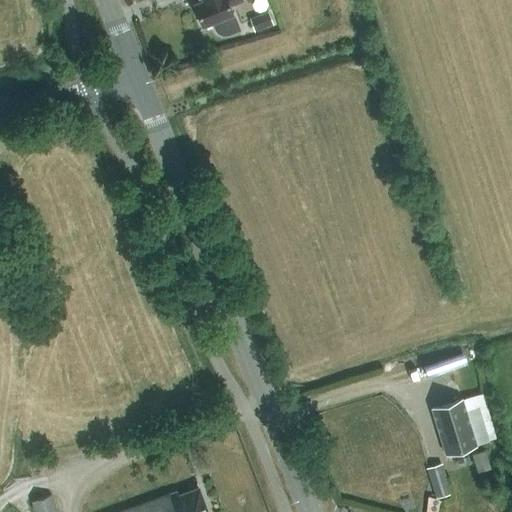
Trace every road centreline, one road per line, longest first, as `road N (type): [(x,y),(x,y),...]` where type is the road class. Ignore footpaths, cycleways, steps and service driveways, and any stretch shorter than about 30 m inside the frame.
road 1 (tertiary): [(311,511),(138,73)]
road 2 (unclassified): [(0,104),(138,73)]
